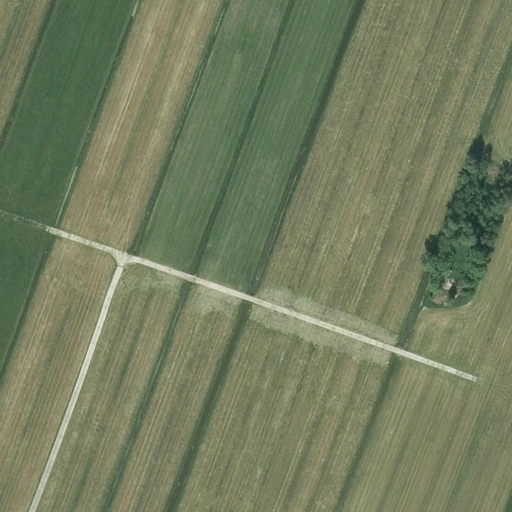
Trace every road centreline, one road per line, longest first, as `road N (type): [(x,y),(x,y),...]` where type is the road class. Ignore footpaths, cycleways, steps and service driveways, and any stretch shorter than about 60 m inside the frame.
road 1 (track): [(477,372),(57,224)]
road 2 (track): [(33,511),(129,254)]
